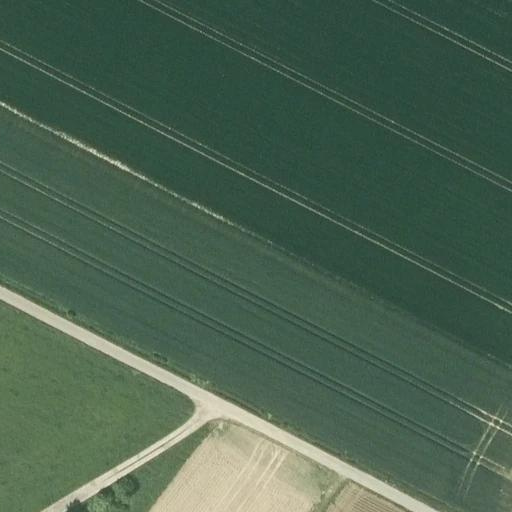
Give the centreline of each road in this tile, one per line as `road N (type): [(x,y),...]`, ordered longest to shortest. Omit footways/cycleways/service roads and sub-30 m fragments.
road 1 (track): [(216,401),(0,293)]
road 2 (track): [(421,511),(216,401)]
